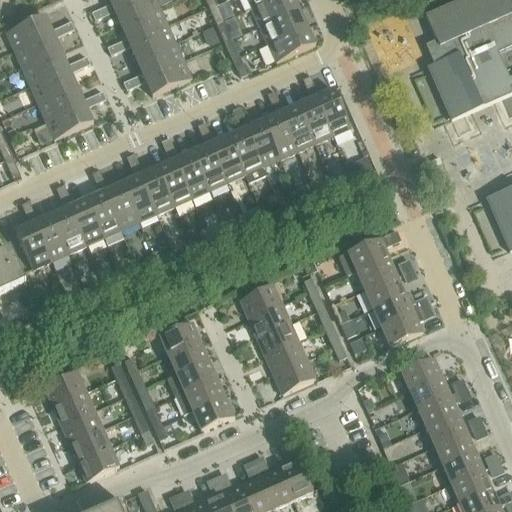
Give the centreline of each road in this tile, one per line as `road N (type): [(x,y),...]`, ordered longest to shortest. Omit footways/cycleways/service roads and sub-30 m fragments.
road 1 (residential): [(461,337),(344,386),(332,405),(73,511)]
road 2 (residential): [(0,203),(340,49),(324,0)]
road 3 (residential): [(461,337),(413,220)]
road 4 (residential): [(511,451),(461,337)]
